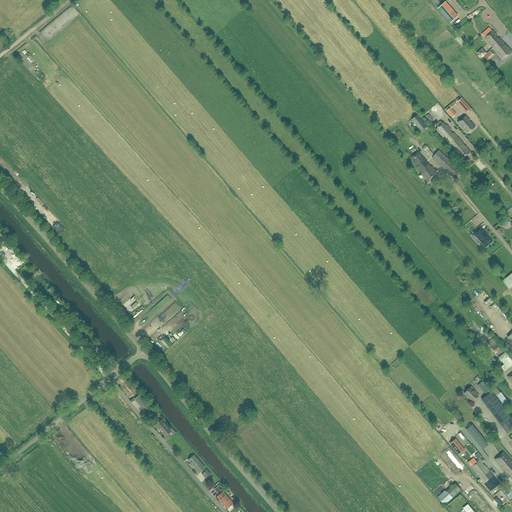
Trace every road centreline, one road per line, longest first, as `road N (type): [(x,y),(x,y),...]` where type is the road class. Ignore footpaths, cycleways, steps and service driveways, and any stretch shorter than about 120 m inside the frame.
road 1 (tertiary): [(144,350),(0,187)]
road 2 (tertiary): [(279,511),(144,350)]
road 3 (unclassified): [(224,511),(108,378)]
road 4 (unclassified): [(108,378),(0,255)]
road 5 (unclassified): [(0,468),(108,378)]
